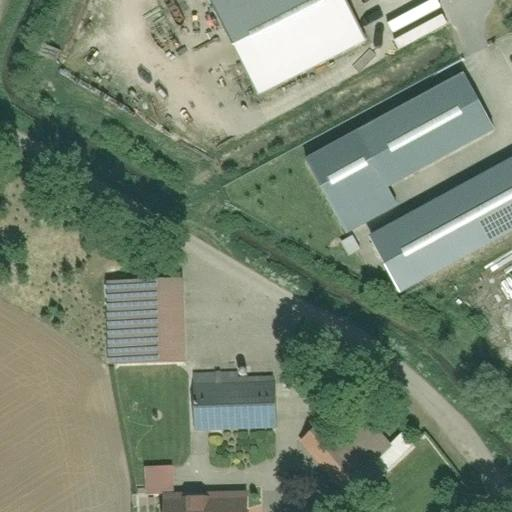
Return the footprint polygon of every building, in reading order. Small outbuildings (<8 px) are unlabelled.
[(340,0),(210,0),(256,96),(362,46),(340,0)] [(306,163),(347,239),(398,212),(389,195),(493,139),(461,80),(306,163)] [(511,156),(362,235),(394,295),(511,233),(511,156)] [(180,282),(106,284),(108,363),(183,361),(180,282)] [(272,373),(197,374),(198,429),(272,428),(272,373)] [(338,393),(291,436),(344,493),(390,451),(338,393)] [(244,511),(243,485),(202,487),(202,500),(161,502),(160,472),(136,473),(137,500),(150,499),(150,511),(244,511)]
